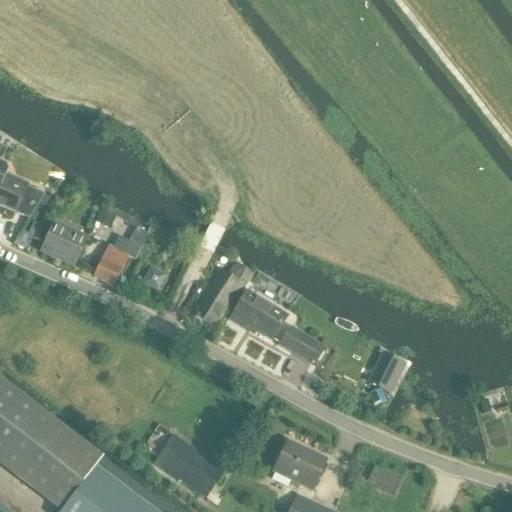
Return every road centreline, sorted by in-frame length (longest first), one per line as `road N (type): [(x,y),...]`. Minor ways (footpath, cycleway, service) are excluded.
road 1 (tertiary): [(0,252),(148,318),(345,426),(511,489)]
road 2 (track): [(165,328),(217,225),(222,180),(180,117),(129,71),(84,43),(0,14)]
